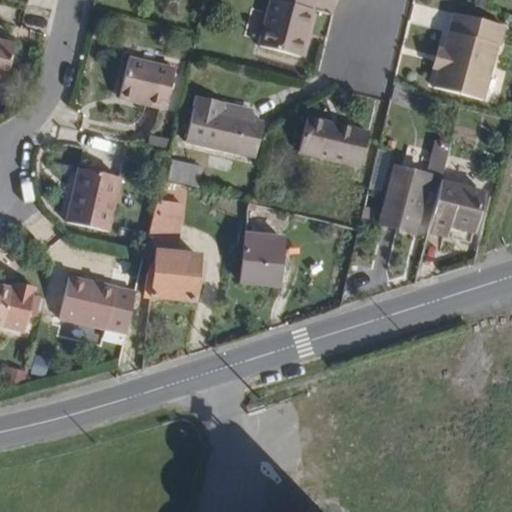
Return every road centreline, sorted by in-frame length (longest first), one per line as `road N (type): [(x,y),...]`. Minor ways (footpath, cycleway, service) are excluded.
road 1 (secondary): [(511,277),(0,433)]
road 2 (residential): [(0,168),(46,101),(70,0)]
